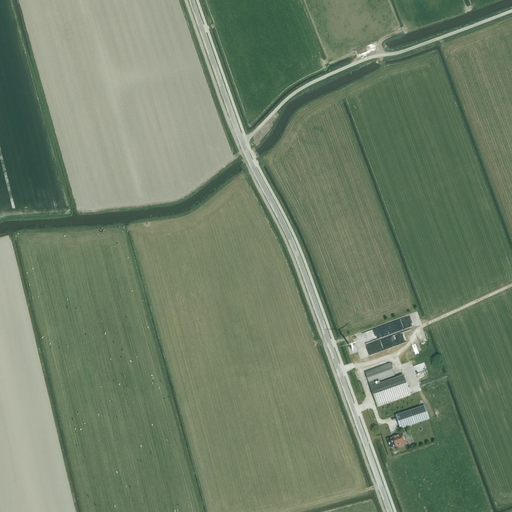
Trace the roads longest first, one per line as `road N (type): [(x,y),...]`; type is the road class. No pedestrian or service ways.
road 1 (tertiary): [(389,511),(301,264),(242,143)]
road 2 (unclassified): [(242,143),(309,83),(511,11)]
road 3 (tertiary): [(242,143),(192,0)]
